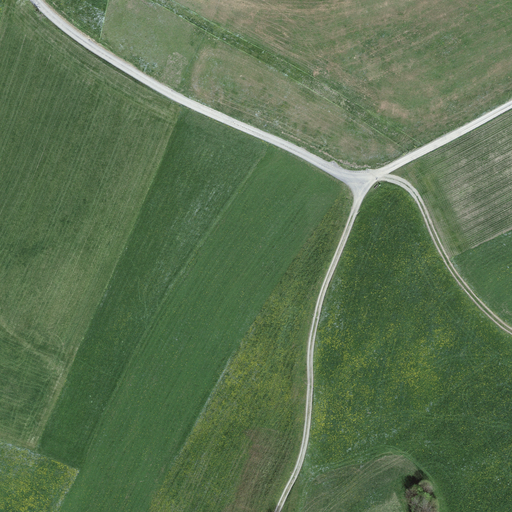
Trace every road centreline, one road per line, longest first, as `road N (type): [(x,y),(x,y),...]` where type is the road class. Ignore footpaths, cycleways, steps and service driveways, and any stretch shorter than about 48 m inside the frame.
road 1 (track): [(511,100),(383,176),(357,181),(80,50),(35,0)]
road 2 (track): [(357,181),(312,333),(304,444),(277,511)]
